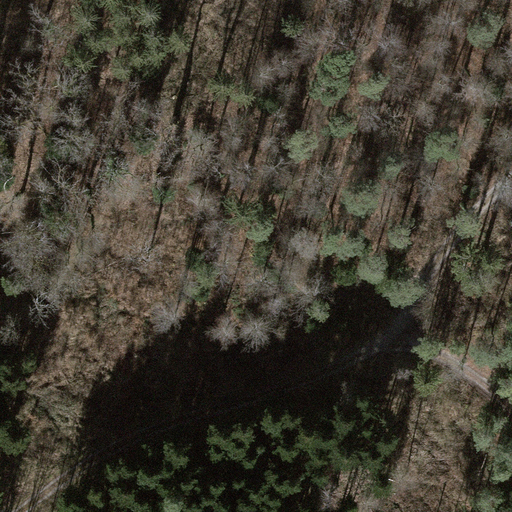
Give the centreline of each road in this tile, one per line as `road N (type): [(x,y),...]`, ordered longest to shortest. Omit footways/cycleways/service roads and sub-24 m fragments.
road 1 (track): [(29,511),(145,435),(360,359),(404,329),(465,226),(511,186)]
road 2 (track): [(404,329),(511,398)]
